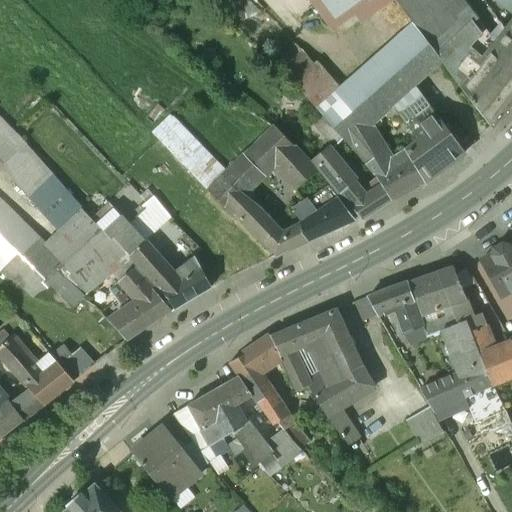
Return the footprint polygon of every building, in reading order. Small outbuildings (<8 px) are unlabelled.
[(227,0),(211,0),(234,24),(243,16),(227,0)] [(322,0),(337,20),(363,1),(373,15),(393,0),(322,0)] [(395,0),(416,28),(442,63),(448,71),(468,47),(482,59),(495,43),(462,0),(395,0)] [(511,0),(494,0),(511,13),(511,20),(510,24),(511,25),(507,32),(511,36),(511,0)] [(341,95),(320,114),(322,116),(343,140),(348,146),(361,134),(392,107),(415,87),(442,63),(416,28),(341,95)] [(511,36),(507,32),(505,31),(495,43),(482,59),(468,47),(448,71),(489,125),(510,98),(511,99),(511,97),(511,36)] [(341,95),(313,67),(294,83),(320,114),(341,95)] [(415,87),(392,107),(405,125),(430,107),(415,87)] [(188,92),(166,118),(167,118),(178,129),(196,109),(188,92)] [(464,153),(430,107),(405,125),(418,142),(405,152),(423,184),(464,153)] [(343,140),(322,116),(313,124),(334,148),(343,140)] [(138,267),(113,239),(110,241),(103,232),(100,229),(99,229),(90,219),(82,211),(82,210),(20,138),(0,117),(0,169),(2,168),(57,232),(58,233),(75,251),(89,238),(113,273),(119,282),(134,268),(135,269),(138,267)] [(178,129),(167,118),(151,134),(166,148),(182,133),(178,129)] [(294,147),(274,127),(233,168),(224,176),(208,192),(225,209),(226,210),(241,195),(243,197),(275,166),(294,147)] [(204,156),(182,133),(166,148),(208,192),(224,176),(204,156)] [(405,152),(392,162),(361,134),(348,146),(376,178),(376,177),(381,186),(383,189),(391,202),(409,191),(423,184),(405,152)] [(317,173),(294,147),(275,166),(296,189),(299,185),(300,186),(317,173)] [(214,148),(204,156),(224,176),(233,168),(214,148)] [(367,187),(362,190),(329,149),(314,161),(338,192),(361,221),(391,202),(383,189),(381,186),(372,193),(367,187)] [(317,173),(300,186),(299,185),(296,189),(305,202),(306,201),(328,186),(317,173)] [(328,186),(306,201),(316,214),(338,199),(328,186)] [(283,235),(260,211),(243,197),(241,195),(226,210),(232,216),(234,213),(252,232),(276,257),(308,242),(298,227),(297,227),(283,235)] [(153,196),(145,203),(145,202),(139,207),(142,210),(126,224),(127,225),(144,243),(145,243),(171,219),(153,196)] [(45,244),(0,199),(0,270),(23,285),(56,255),(45,244)] [(338,199),(316,214),(316,215),(302,224),(298,227),(308,242),(355,221),(338,199)] [(316,214),(306,201),(305,202),(292,211),(302,224),(316,215),(316,214)] [(108,203),(90,219),(99,229),(100,229),(103,232),(120,217),(108,203)] [(186,267),(174,275),(167,266),(145,243),(144,243),(127,225),(126,224),(120,217),(103,232),(110,241),(113,239),(138,267),(135,269),(142,278),(145,275),(161,293),(162,295),(159,297),(171,311),(210,288),(201,271),(195,275),(190,273),(186,267)] [(58,233),(45,244),(56,255),(63,262),(75,251),(58,233)] [(200,250),(183,234),(177,241),(192,255),(200,250)] [(75,251),(63,262),(56,255),(23,285),(25,286),(35,296),(43,289),(47,285),(50,287),(65,301),(72,308),(81,299),(81,300),(84,297),(113,273),(89,238),(75,251)] [(511,243),(481,261),(501,298),(511,291),(511,243)] [(193,257),(183,264),(186,267),(190,273),(195,275),(201,271),(193,257)] [(135,269),(134,268),(119,282),(137,302),(123,312),(108,323),(113,329),(125,342),(171,311),(159,297),(158,296),(161,293),(152,283),(149,285),(142,278),(135,269)] [(456,275),(454,268),(437,274),(450,306),(466,300),(462,290),(456,275)] [(456,275),(462,290),(473,286),(465,270),(456,275)] [(437,274),(410,284),(421,316),(440,309),(450,306),(437,274)] [(137,302),(119,282),(108,291),(123,312),(137,302)] [(408,285),(387,290),(393,309),(403,336),(422,327),(408,285)] [(387,290),(367,298),(377,316),(393,309),(387,290)] [(482,315),(472,318),(466,300),(450,306),(453,314),(457,324),(467,321),(471,333),(486,328),(482,315)] [(450,306),(440,309),(443,318),(453,314),(450,306)] [(336,310),(270,338),(280,359),(295,393),(308,387),(311,385),(308,380),(292,351),(308,345),(323,339),(330,354),(335,363),(342,378),(361,366),(336,310)] [(443,318),(424,325),(425,328),(430,335),(441,330),(457,324),(453,314),(443,318)] [(471,333),(467,321),(457,324),(441,330),(457,374),(452,376),(463,398),(492,385),(480,356),(477,349),(471,333)] [(486,328),(471,333),(477,349),(480,356),(493,350),(486,328)] [(96,344),(95,345),(106,356),(125,342),(113,329),(96,344)] [(0,333),(0,350),(8,343),(0,333)] [(270,337),(249,351),(229,363),(238,377),(252,397),(257,405),(273,394),(258,371),(280,359),(270,338),(270,337)] [(48,354),(35,365),(12,339),(8,343),(0,350),(0,359),(28,389),(43,406),(72,382),(51,357),(48,354)] [(91,339),(69,356),(62,348),(51,357),(72,382),(106,356),(95,345),(96,344),(91,339)] [(323,339),(308,345),(316,360),(330,354),(323,339)] [(493,350),(480,356),(492,385),(493,386),(511,377),(511,343),(511,342),(493,350)] [(335,363),(308,380),(311,385),(308,387),(313,396),(342,378),(335,363)] [(342,378),(313,396),(326,416),(338,408),(339,409),(375,387),(361,366),(342,378)] [(452,376),(420,391),(438,422),(468,408),(463,398),(452,376)] [(252,397),(238,377),(228,383),(239,404),(252,397)] [(231,401),(208,413),(222,439),(224,438),(233,433),(244,427),(244,426),(237,412),(236,412),(234,407),(239,404),(228,383),(222,386),(231,401)] [(222,386),(187,406),(201,431),(209,447),(222,439),(208,413),(231,401),(222,386)] [(28,389),(15,402),(30,415),(43,406),(28,389)] [(289,416),(273,394),(257,405),(272,427),(277,424),(289,416)] [(0,415),(0,438),(30,415),(15,402),(10,406),(0,415)] [(7,403),(0,409),(0,415),(10,406),(7,403)] [(339,409),(338,408),(326,416),(345,442),(351,438),(356,435),(339,409)] [(428,408),(406,421),(418,441),(440,429),(428,408)] [(289,416),(277,424),(283,431),(283,432),(284,431),(294,424),(289,416)] [(248,423),(244,426),(244,427),(233,433),(256,464),(271,454),(248,423)] [(182,450),(164,427),(131,454),(166,497),(199,471),(182,450)] [(293,442),(284,431),(283,432),(283,431),(269,441),(286,464),(301,451),(293,442)] [(230,450),(224,438),(222,439),(209,447),(216,458),(230,450)] [(208,463),(192,442),(182,450),(199,471),(208,463)] [(271,454),(256,464),(263,470),(276,461),(271,454)] [(276,461),(263,470),(270,477),(282,468),(276,461)] [(78,496),(66,507),(68,510),(65,511),(121,511),(122,510),(116,505),(109,504),(93,487),(80,499),(78,496)]
